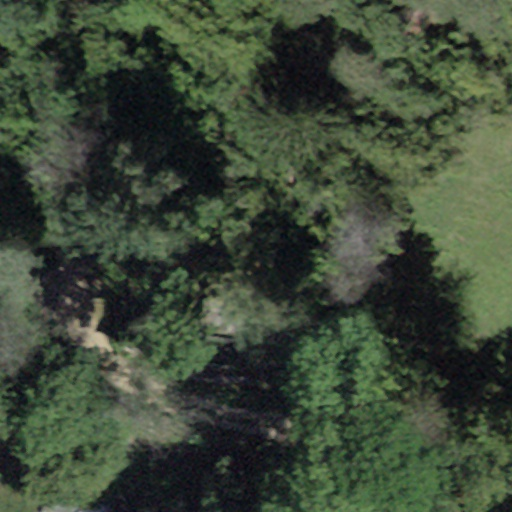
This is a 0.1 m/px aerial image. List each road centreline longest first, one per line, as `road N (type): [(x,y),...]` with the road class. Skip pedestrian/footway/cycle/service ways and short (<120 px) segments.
road 1 (track): [(67,315),(158,384),(432,421),(511,454)]
road 2 (track): [(67,315),(67,188),(48,115),(0,23)]
